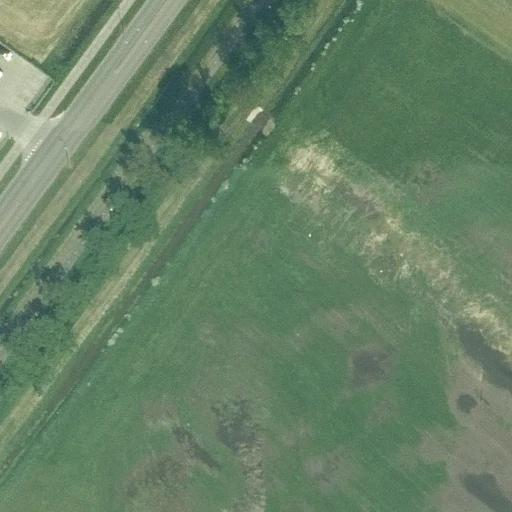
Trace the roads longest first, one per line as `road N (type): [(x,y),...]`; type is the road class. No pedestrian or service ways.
road 1 (tertiary): [(0,242),(177,0)]
road 2 (tertiary): [(156,0),(0,213)]
